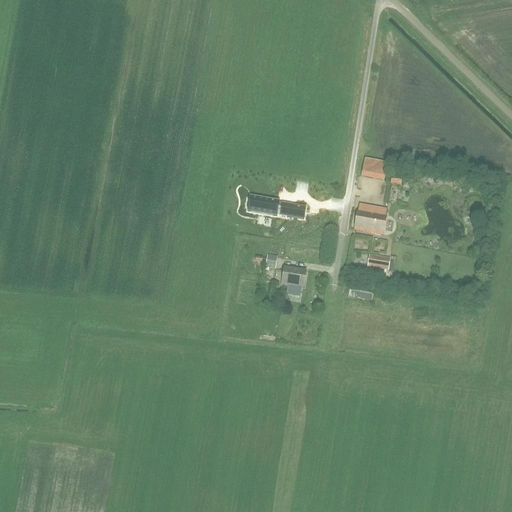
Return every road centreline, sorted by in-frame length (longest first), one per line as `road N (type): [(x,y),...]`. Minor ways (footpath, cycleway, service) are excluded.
road 1 (unknown): [(299,511),(334,293)]
road 2 (unclassified): [(511,116),(390,0)]
